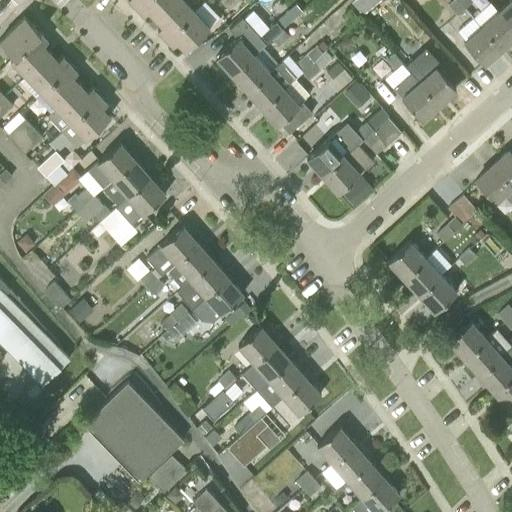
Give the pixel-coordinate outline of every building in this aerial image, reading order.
[(141,0),(136,6),(144,14),(148,10),(155,17),(173,0),(141,0)] [(186,0),(173,0),(155,17),(162,25),(158,29),(165,37),(195,9),(186,0)] [(221,0),(229,9),(238,0),(221,0)] [(364,13),(378,0),(355,0),(353,2),(364,13)] [(459,0),(450,0),(447,3),(457,14),(465,6),(459,0)] [(511,0),(499,11),(511,25),(511,0)] [(483,26),(501,47),(511,37),(511,25),(499,11),(490,1),(473,16),(483,26)] [(291,19),(294,17),(300,11),(294,4),(285,12),(291,19)] [(195,9),(165,37),(173,45),(178,41),(185,49),(210,26),(195,9)] [(10,59),(11,59),(40,32),(25,15),(0,38),(0,40),(14,55),(10,59)] [(216,56),(232,73),(265,44),(266,43),(242,16),(230,28),(238,36),(216,56)] [(291,19),(283,27),(272,37),(279,44),(297,28),(298,29),(302,25),(294,17),(291,19)] [(265,29),(272,37),(283,27),(276,19),(265,29)] [(501,47),(483,26),(465,42),(484,63),(501,47)] [(40,32),(11,59),(26,75),(50,52),(43,44),(48,40),(40,32)] [(265,44),(232,73),(247,90),(279,61),(265,44)] [(301,69),(322,51),(317,44),(295,62),(301,69)] [(375,52),(379,56),(388,48),(384,44),(375,52)] [(412,72),(439,103),(456,88),(438,66),(428,75),(401,45),(393,52),(403,62),(412,72)] [(314,59),(321,67),(333,56),(326,48),(314,59)] [(50,52),(26,75),(41,91),(70,63),(62,55),(58,59),(50,52)] [(403,62),(393,52),(386,58),(395,69),(396,68),(403,62)] [(322,68),(321,67),(314,59),(302,70),(310,79),(322,68)] [(279,61),(247,90),(262,106),(284,87),(294,77),(279,61)] [(70,63),(41,91),(55,106),(80,83),(73,76),(78,71),(70,63)] [(439,103),(412,72),(405,78),(394,87),(421,118),(439,103)] [(80,83),(55,106),(70,122),(100,94),(92,86),(87,91),(80,83)] [(284,87),(262,106),(277,124),(280,121),(290,131),(305,118),(312,111),(302,100),(299,104),(284,87)] [(4,94),(0,97),(0,116),(13,104),(4,94)] [(100,94),(70,122),(86,138),(111,115),(103,107),(107,102),(100,94)] [(366,122),(372,130),(388,116),(382,108),(366,122)] [(402,131),(388,116),(372,130),(363,138),(376,153),(402,131)] [(15,144),(34,126),(25,117),(7,135),(15,144)] [(348,121),(330,136),(307,157),(322,174),(345,154),(358,143),(363,138),(356,130),(348,121)] [(356,130),(363,138),(372,130),(366,122),(356,130)] [(43,136),(34,126),(15,144),(24,153),(43,136)] [(89,169),(104,186),(136,158),(120,141),(89,169)] [(358,143),(345,154),(322,174),(338,192),(373,160),(358,143)] [(493,164),(511,184),(511,150),(510,148),(493,164)] [(37,166),(46,176),(60,163),(64,159),(56,149),(37,166)] [(136,158),(104,186),(119,203),(150,175),(136,158)] [(56,183),(68,172),(66,171),(60,163),(46,176),(53,183),(54,185),(56,183)] [(511,184),(493,164),(476,179),(496,201),(504,194),(511,202),(511,184)] [(0,171),(0,175),(6,181),(12,175),(5,167),(0,171)] [(68,172),(56,183),(64,192),(78,179),(70,170),(68,172)] [(150,175),(119,203),(116,205),(131,223),(143,212),(166,192),(150,175)] [(363,195),(352,183),(342,192),(353,204),(363,195)] [(77,209),(95,193),(88,185),(77,194),(70,201),(77,209)] [(444,239),(453,231),(478,210),(464,193),(448,207),(456,216),(438,232),(444,239)] [(103,203),(92,213),(99,220),(110,211),(103,203)] [(486,219),(478,210),(468,218),(476,227),(486,219)] [(161,272),(166,268),(198,240),(184,224),(147,256),(161,272)] [(16,240),(25,250),(35,242),(26,232),(16,240)] [(198,240),(166,268),(182,286),(190,278),(214,258),(198,240)] [(388,259),(404,277),(426,257),(410,240),(388,259)] [(466,264),(476,254),(469,246),(458,256),(466,264)] [(426,257),(404,277),(419,293),(441,273),(426,257)] [(214,258),(190,278),(205,296),(229,275),(214,258)] [(139,278),(146,285),(157,275),(151,268),(139,278)] [(441,273),(419,293),(435,310),(457,290),(441,273)] [(60,343),(0,275),(0,339),(43,383),(70,357),(58,345),(60,343)] [(157,275),(146,285),(154,294),(165,284),(157,275)] [(244,293),(229,275),(205,296),(192,307),(201,318),(212,320),(221,313),(244,293)] [(61,307),(70,298),(54,280),(44,289),(61,307)] [(69,308),(79,320),(92,309),(82,297),(69,308)] [(132,301),(116,318),(128,329),(144,312),(132,301)] [(188,311),(180,302),(169,312),(176,320),(177,321),(188,311)] [(236,309),(243,317),(252,309),(245,302),(236,309)] [(504,320),(511,312),(511,308),(508,304),(498,314),(504,320)] [(464,356),(486,336),(471,320),(449,339),(464,356)] [(254,361),(276,342),(261,324),(238,344),(254,361)] [(479,373),(510,346),(494,328),(486,336),(464,356),(479,373)] [(257,388),(291,358),(276,342),(254,361),(242,371),(257,388)] [(511,347),(510,346),(479,373),(494,390),(511,373),(511,347)] [(283,395),(306,375),(291,358),(257,388),(272,405),(283,395)] [(224,386),(236,377),(228,368),(217,378),(218,380),(224,386)] [(511,373),(494,390),(510,407),(511,405),(511,373)] [(306,375),(283,395),(299,412),(321,393),(306,375)] [(113,452),(157,410),(128,380),(84,422),(113,452)] [(235,400),(224,388),(202,407),(213,419),(235,400)] [(240,433),(267,409),(260,401),(234,426),(240,433)] [(267,409),(240,433),(236,437),(246,448),(265,431),(260,425),(272,414),(267,409)] [(184,438),(157,410),(113,452),(140,480),(184,438)] [(196,426),(202,434),(211,426),(205,419),(196,426)] [(317,443),(332,461),(354,442),(339,424),(317,443)] [(354,442),(332,461),(347,478),(369,458),(354,442)] [(164,493),(187,471),(171,454),(148,476),(164,493)] [(369,458),(347,478),(362,495),(384,475),(369,458)] [(302,486),(313,477),(307,469),(296,478),(302,486)] [(357,511),(378,511),(400,493),(384,475),(362,495),(351,505),(357,511)] [(321,485),(313,477),(302,486),(310,495),(321,485)] [(166,492),(175,501),(184,493),(175,483),(166,492)] [(198,503),(187,511),(229,511),(220,502),(206,487),(194,499),(198,503)] [(144,496),(135,490),(126,501),(135,508),(144,496)] [(274,498),(279,503),(287,496),(283,491),(274,498)] [(134,511),(122,500),(109,511),(134,511)] [(343,511),(344,511),(336,503),(326,511),(343,511)]
